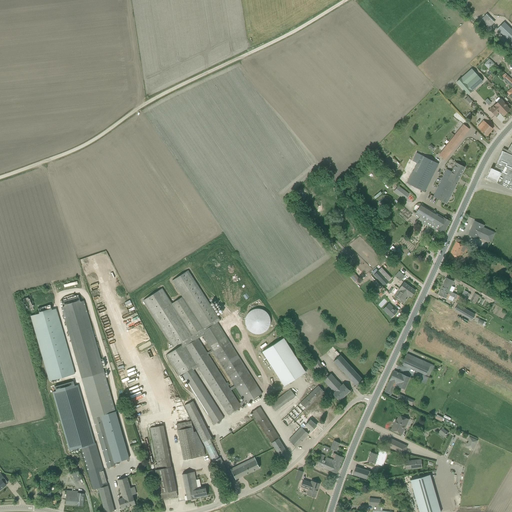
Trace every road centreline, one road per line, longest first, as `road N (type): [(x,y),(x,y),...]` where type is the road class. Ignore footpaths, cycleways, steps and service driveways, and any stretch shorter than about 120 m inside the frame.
road 1 (track): [(347,0),(145,104),(78,149),(0,178)]
road 2 (tertiary): [(373,402),(486,157),(511,125)]
road 3 (unclassified): [(193,511),(265,484),(358,399),(373,402)]
